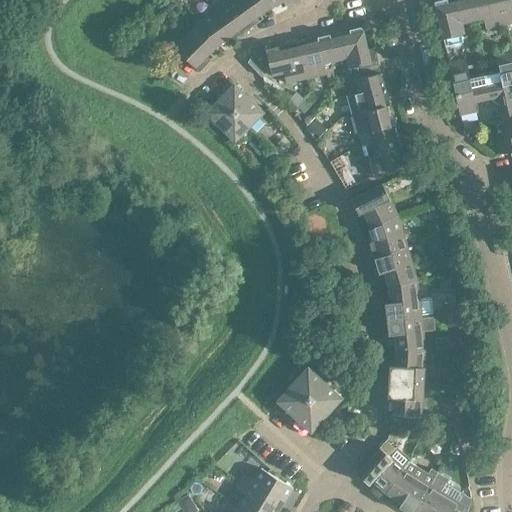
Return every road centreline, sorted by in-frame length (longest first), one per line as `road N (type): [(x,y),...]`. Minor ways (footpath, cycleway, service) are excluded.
road 1 (residential): [(337,482),(373,449),(373,297),(323,168),(232,59)]
road 2 (residential): [(511,317),(466,163),(426,115),(398,0)]
